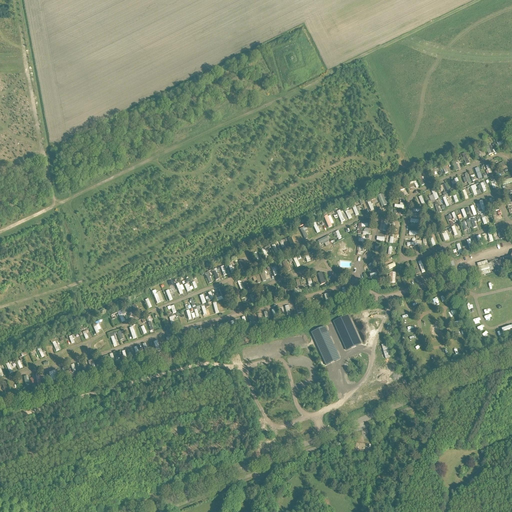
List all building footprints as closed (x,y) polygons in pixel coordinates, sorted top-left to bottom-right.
[(475,168),(479,179),(483,178),(479,167),(475,168)] [(468,173),(465,174),(466,177),(463,178),(466,184),(471,182),(468,173)] [(442,193),(443,192),(444,196),(447,195),(447,192),(449,191),(446,184),(440,186),(442,193)] [(433,195),(430,196),(431,201),(439,199),(436,188),(432,189),(433,195)] [(378,195),(382,206),(388,204),(384,193),(378,195)] [(377,208),(376,205),(374,206),(372,201),(368,203),(372,211),(377,208)] [(358,211),(362,209),(361,205),(353,208),(356,216),(360,215),(358,211)] [(447,216),(450,225),(455,224),(453,219),(457,218),(455,213),(447,216)] [(399,221),(392,223),(394,231),(401,228),(399,221)] [(467,226),(471,224),(470,221),(462,224),(465,231),(468,229),(467,226)] [(326,236),(317,241),(319,245),(324,242),(326,246),(330,244),(326,236)] [(461,243),(457,244),(458,249),(454,250),(455,255),(463,253),(461,243)] [(510,262),(505,263),(506,266),(511,264),(511,254),(511,257),(503,259),(503,262),(510,260),(510,262)] [(282,263),(286,271),(290,270),(288,266),(290,265),(288,260),(282,263)] [(494,271),(492,264),(488,265),(487,262),(477,265),(481,277),(483,276),(491,274),(490,272),(494,271)] [(272,268),(274,276),(280,274),(277,266),(272,268)] [(220,267),(212,269),(215,280),(220,279),(218,271),(221,270),(220,267)] [(372,281),(379,279),(377,271),(370,273),(372,281)] [(209,284),(213,282),(209,272),(205,274),(209,284)] [(346,290),(343,291),(345,300),(349,299),(348,296),(355,295),(353,288),(350,289),(350,291),(347,292),(346,290)] [(201,306),(196,307),(193,298),(190,299),(193,310),(194,310),(196,317),(199,317),(198,310),(201,309),(201,306)] [(207,314),(206,311),(210,310),(208,303),(201,305),(203,315),(207,314)] [(349,317),(335,323),(347,356),(361,350),(349,317)] [(93,325),(96,334),(100,332),(98,329),(101,328),(99,323),(93,325)] [(143,334),(149,332),(146,325),(141,327),(143,334)] [(109,333),(113,347),(120,345),(119,340),(124,338),(120,329),(109,333)] [(339,342),(325,348),(336,382),(351,375),(339,342)] [(40,374),(35,375),(35,377),(31,378),(32,386),(41,385),(40,374)]
